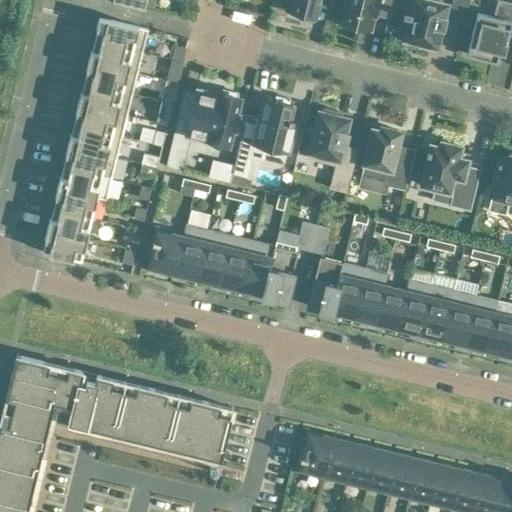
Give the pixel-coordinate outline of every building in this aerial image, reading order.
[(186,0),(185,6),(195,9),(197,0),(186,0)] [(284,0),(288,1),(286,10),(301,14),(300,17),(314,21),(319,0),(284,0)] [(342,0),(337,22),(370,31),(374,15),(376,15),(379,4),(391,7),(393,0),(342,0)] [(446,4),(432,0),(406,0),(403,11),(402,16),(409,18),(404,39),(420,43),(419,47),(435,50),(440,27),(443,28),(445,17),(443,16),(446,4)] [(467,10),(469,0),(452,0),(451,6),(467,10)] [(511,2),(502,0),(497,0),(495,10),(494,10),(491,23),(475,19),(474,24),(467,51),(468,51),(467,54),(482,58),(496,61),(499,52),(504,53),(508,35),(511,36),(511,2)] [(97,29),(94,40),(142,52),(148,29),(99,17),(96,29),(97,29)] [(88,61),(137,73),(142,52),(94,40),(92,51),(91,51),(88,61)] [(176,45),(172,58),(182,61),(186,47),(176,45)] [(84,82),(132,94),(137,73),(88,61),(86,71),(87,71),(84,82)] [(170,67),(167,79),(178,82),(180,70),(170,67)] [(178,82),(167,79),(165,87),(176,90),(178,82)] [(78,103),(127,115),(132,94),(84,82),(82,93),(80,92),(78,103)] [(196,92),(184,90),(166,166),(183,170),(191,135),(228,144),(232,128),(234,129),(238,113),(236,113),(240,97),(237,96),(238,93),(223,89),(222,93),(218,92),(218,93),(197,88),(196,92)] [(292,118),(290,117),(293,104),(289,103),(290,99),(275,95),(274,100),(264,97),(257,126),(245,123),(244,122),(232,172),(246,175),(251,156),(262,159),(265,147),(288,152),(295,123),(291,122),(292,118)] [(156,122),(167,124),(172,103),(161,101),(156,122)] [(74,124),(121,136),(127,115),(78,103),(75,113),(77,113),(74,124)] [(323,107),(322,111),(319,111),(309,151),(310,152),(308,157),(336,164),(334,171),(350,175),(346,191),(357,148),(344,145),(348,131),(345,130),(348,118),(336,115),(337,110),(323,107)] [(70,134),(67,145),(116,157),(121,136),(74,124),(71,135),(70,134)] [(367,148),(361,173),(387,179),(386,185),(405,189),(413,156),(395,152),(400,131),(382,126),(381,130),(372,128),(370,136),(367,135),(364,147),(367,148)] [(154,129),(151,143),(162,145),(165,132),(154,129)] [(461,145),(441,141),(440,146),(430,143),(429,149),(426,148),(425,154),(427,155),(425,166),(419,165),(416,180),(421,182),(420,184),(452,192),(449,204),(470,209),(480,169),(466,165),(468,159),(458,157),(461,145)] [(66,155),(64,166),(111,177),(116,157),(67,145),(65,155),(66,155)] [(511,151),(511,152),(510,152),(509,153),(508,154),(507,155),(506,157),(499,155),(498,160),(497,160),(496,164),(497,164),(490,195),(511,200),(511,209),(511,215),(511,151)] [(143,153),(140,163),(142,163),(157,167),(159,157),(143,153)] [(154,176),(157,167),(142,163),(141,166),(140,169),(140,172),(154,176)] [(60,176),(57,187),(97,196),(106,198),(111,177),(64,166),(61,177),(60,176)] [(194,189),(196,181),(183,177),(181,185),(194,189)] [(210,184),(196,181),(194,189),(208,192),(210,184)] [(138,197),(149,199),(152,188),(141,185),(138,197)] [(56,197),(53,208),(92,217),(97,196),(57,187),(55,197),(56,197)] [(239,200),(241,192),(227,188),(225,196),(239,200)] [(254,195),(241,192),(239,200),(252,203),(254,195)] [(287,196),(279,194),(275,207),(283,209),(287,196)] [(133,218),(144,220),(146,209),(136,206),(133,218)] [(49,218),(47,229),(86,239),(92,217),(53,208),(51,219),(49,218)] [(359,228),(362,214),(354,212),(351,226),(359,228)] [(309,250),(316,224),(302,221),(296,246),(309,250)] [(185,223),(182,235),(173,273),(172,278),(181,280),(181,279),(180,279),(181,275),(195,278),(207,229),(185,223)] [(316,224),(309,250),(322,253),(329,228),(316,224)] [(148,267),(173,273),(182,235),(170,232),(170,230),(156,226),(153,239),(152,239),(148,257),(150,257),(148,267)] [(381,235),(395,238),(397,230),(383,227),(381,235)] [(81,261),(86,239),(47,229),(44,240),(45,240),(43,252),(81,261)] [(209,287),(217,289),(230,234),(207,229),(195,278),(210,282),(210,286),(209,286),(209,287)] [(409,241),(411,233),(397,230),(395,238),(409,241)] [(230,234),(217,289),(225,291),(225,290),(225,289),(226,285),(240,289),(252,240),(230,234)] [(439,249),(441,241),(427,237),(426,245),(439,249)] [(253,297),(261,299),(274,245),(252,240),(240,289),(255,293),(254,297),(253,296),(253,297)] [(441,241),(439,249),(453,252),(455,244),(441,241)] [(274,245),(261,299),(269,301),(270,300),(269,300),(270,296),(273,297),(274,296),(286,299),(298,251),(274,245)] [(484,260),(485,252),(472,248),(470,256),(484,260)] [(122,262),(132,264),(136,251),(126,249),(122,262)] [(499,255),(485,252),(484,260),(497,263),(499,255)] [(329,316),(342,262),(319,256),(307,305),(319,308),(323,309),(322,313),(321,313),(321,314),(329,316)] [(338,313),(352,316),(364,267),(342,262),(329,316),(337,318),(337,317),(338,313)] [(364,267),(352,316),(367,320),(366,324),(365,324),(365,325),(373,327),(384,284),(385,284),(387,273),(386,273),(384,272),(364,267)] [(406,290),(397,327),(411,331),(410,335),(409,336),(418,338),(431,283),(409,278),(406,290)] [(426,335),(440,338),(452,289),(431,283),(418,338),(426,340),(426,339),(425,339),(426,335)] [(384,284),(373,327),(381,329),(382,328),(381,328),(382,324),(397,327),(406,290),(385,284),(384,284)] [(452,289),(440,338),(455,342),(454,346),(454,347),(462,349),(475,294),(452,289)] [(471,345),(485,349),(494,311),(495,311),(498,300),(475,294),(462,349),(470,351),(470,350),(470,349),(471,345)] [(494,311),(485,349),(500,352),(499,356),(498,356),(498,357),(506,359),(511,335),(511,315),(495,311),(494,311)] [(32,511),(58,408),(70,411),(68,421),(69,421),(67,428),(218,464),(219,458),(220,458),(233,408),(16,354),(0,420),(0,511),(32,511)] [(311,471),(325,475),(334,437),(308,431),(306,440),(303,439),(299,457),(300,458),(297,470),(311,474),(311,471)] [(355,442),(334,437),(325,475),(346,480),(355,442)] [(346,480),(367,485),(376,447),(355,442),(346,480)] [(397,452),(376,447),(367,485),(388,490),(397,452)] [(388,490),(409,495),(418,458),(397,452),(388,490)] [(439,463),(418,458),(409,495),(430,500),(439,463)] [(430,500),(451,506),(460,468),(439,463),(430,500)] [(451,506),(472,511),(481,473),(460,468),(451,506)] [(492,511),(501,478),(481,473),(472,511),(476,511),(492,511)] [(511,511),(511,478),(511,480),(501,478),(492,511),(511,511)] [(286,497),(283,507),(291,509),(293,498),(286,497)]
